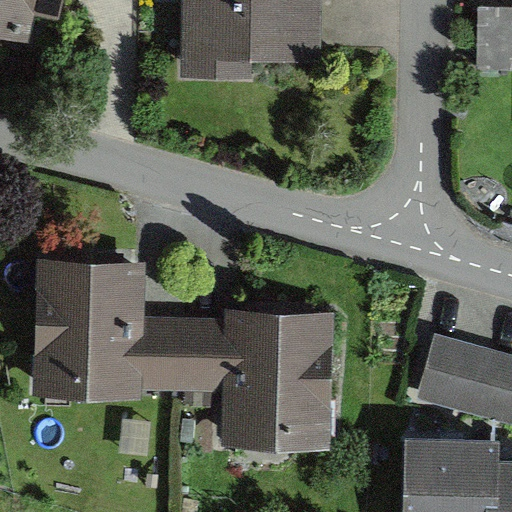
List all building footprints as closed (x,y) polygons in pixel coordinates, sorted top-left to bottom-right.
[(61,0),(0,0),(0,25),(25,31),(31,4),(60,10),(61,0)] [(182,0),(182,71),(258,71),(259,52),(325,53),(325,0),(182,0)] [(511,0),(477,0),(476,65),(511,65),(511,0)] [(145,251),(37,247),(33,383),(141,386),(142,310),(145,251)] [(225,388),(223,433),(334,435),(337,299),(226,296),(226,312),(225,388)] [(226,312),(142,310),(141,386),(225,388),(226,312)] [(510,348),(437,328),(420,391),(492,411),(510,348)] [(511,348),(510,348),(492,411),(511,416),(511,348)] [(497,511),(499,449),(499,426),(405,425),(404,511),(497,511)] [(497,511),(511,511),(511,449),(499,449),(497,511)]
